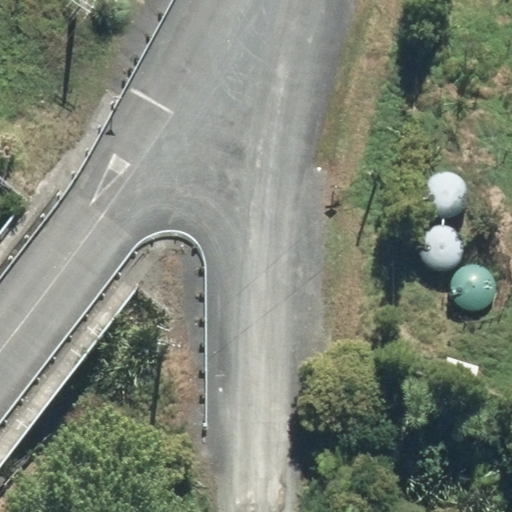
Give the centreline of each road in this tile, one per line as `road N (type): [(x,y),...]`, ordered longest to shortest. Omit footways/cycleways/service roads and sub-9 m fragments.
road 1 (residential): [(249,511),(272,0)]
road 2 (residential): [(0,350),(83,244),(244,0)]
